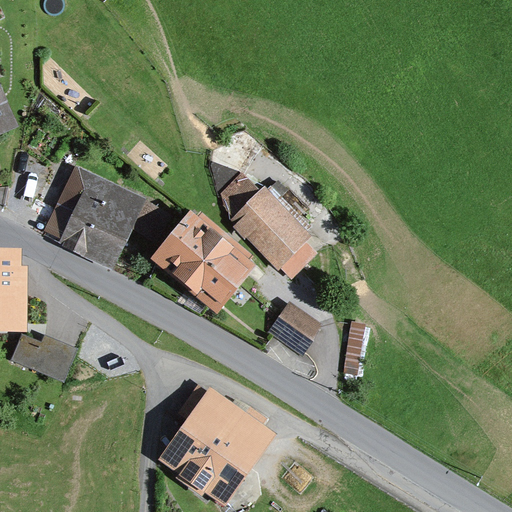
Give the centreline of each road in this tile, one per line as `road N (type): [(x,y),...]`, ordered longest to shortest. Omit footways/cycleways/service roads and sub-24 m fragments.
road 1 (unclassified): [(0,233),(191,317),(494,511)]
road 2 (track): [(145,511),(155,412),(148,363),(48,279),(27,241)]
road 3 (track): [(148,363),(228,389),(351,459)]
road 4 (unknown): [(323,402),(347,325),(284,263)]
